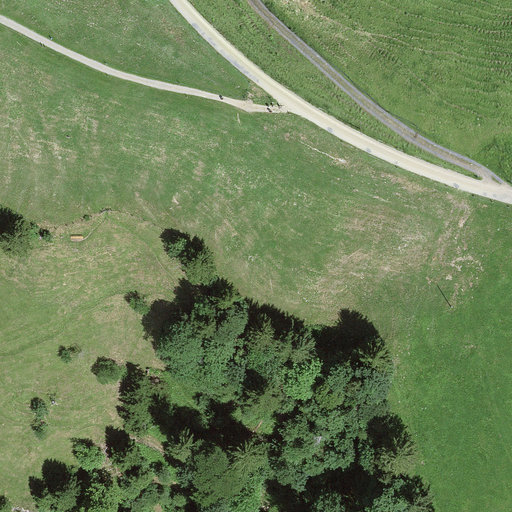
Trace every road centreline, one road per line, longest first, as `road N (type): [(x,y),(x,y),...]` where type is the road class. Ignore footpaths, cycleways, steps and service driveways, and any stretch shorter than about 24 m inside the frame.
road 1 (track): [(252,0),(393,123),(465,152),(511,188)]
road 2 (track): [(176,0),(236,64),(339,134)]
road 3 (track): [(339,134),(511,197)]
